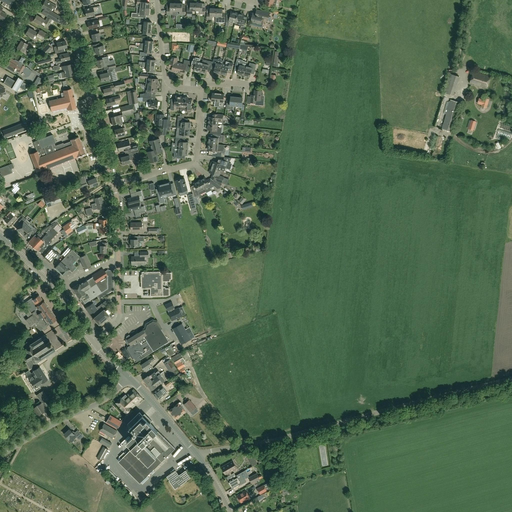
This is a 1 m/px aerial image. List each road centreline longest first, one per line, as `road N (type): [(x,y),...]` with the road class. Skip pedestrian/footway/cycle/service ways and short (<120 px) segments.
road 1 (unclassified): [(197,454),(511,380)]
road 2 (residential): [(113,184),(68,0)]
road 3 (residential): [(98,336),(119,316),(113,184)]
road 4 (residential): [(113,184),(195,161),(200,90)]
road 5 (residential): [(0,456),(96,404),(129,376)]
